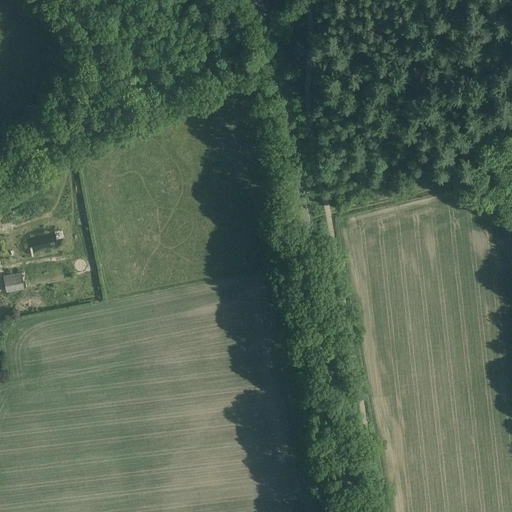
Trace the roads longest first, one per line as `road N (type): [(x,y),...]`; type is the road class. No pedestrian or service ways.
road 1 (tertiary): [(354,511),(280,57),(252,0)]
road 2 (track): [(511,205),(454,179),(431,151),(308,67),(282,72)]
road 3 (track): [(68,121),(146,110),(227,81),(282,72)]
road 4 (track): [(454,179),(305,219)]
road 5 (track): [(68,121),(85,105),(98,71),(82,0)]
